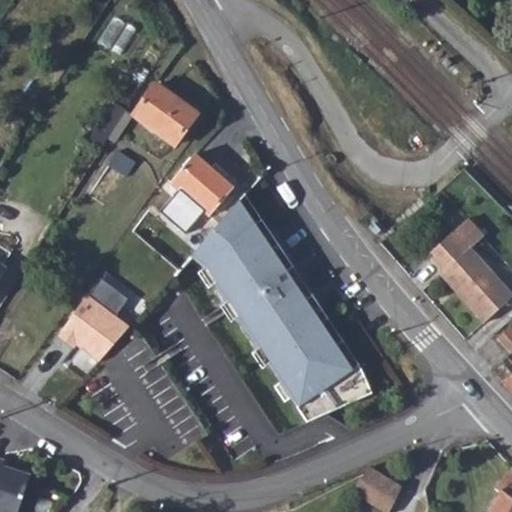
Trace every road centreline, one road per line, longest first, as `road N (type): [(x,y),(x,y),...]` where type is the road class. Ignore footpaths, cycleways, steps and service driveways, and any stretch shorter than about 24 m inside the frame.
road 1 (residential): [(0,399),(125,479),(187,499),(253,498),(449,416)]
road 2 (residential): [(202,9),(318,207),(480,395)]
road 3 (residential): [(511,94),(431,170),(388,174),(350,148),(285,39),(255,17),(202,9)]
road 4 (residential): [(511,94),(416,0)]
